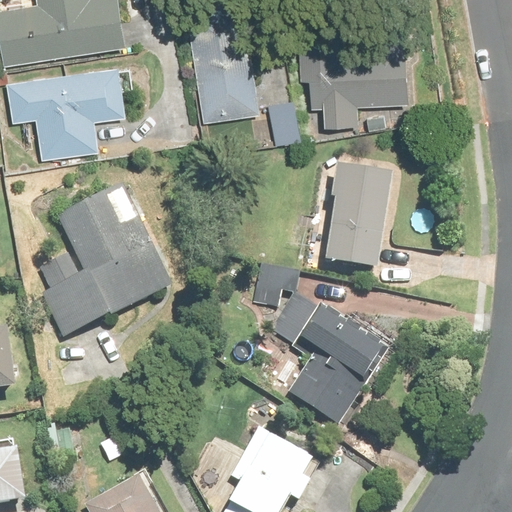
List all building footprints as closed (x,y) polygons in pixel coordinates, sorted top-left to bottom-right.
[(37,0),(39,8),(0,12),(0,15),(6,62),(129,47),(123,0),(97,0),(93,1),(93,0),(37,0)] [(250,35),(195,43),(207,124),(263,116),(250,35)] [(313,79),(314,111),(326,110),(326,125),(360,124),(360,104),(411,103),(410,52),(325,54),(325,79),(313,79)] [(38,117),(43,159),(98,152),(95,121),(127,117),(121,69),(7,84),(12,120),(38,117)] [(393,170),(341,166),(332,265),(384,270),(393,170)] [(76,252),(41,269),(53,291),(43,297),(66,342),(176,285),(124,186),(59,220),(76,252)] [(299,294),(300,269),(256,266),(254,307),(280,309),(281,293),(299,294)] [(291,391),(342,426),(392,352),(326,307),(322,313),(296,296),(272,331),(314,359),(291,391)] [(0,390),(17,389),(11,331),(0,332),(0,390)] [(288,413),(260,396),(248,416),(276,433),(288,413)] [(274,436),(254,441),(232,477),(245,485),(229,511),(286,511),(294,499),(303,504),(325,466),(274,436)] [(0,505),(29,502),(21,450),(0,453),(0,505)] [(161,511),(141,476),(86,507),(89,511),(161,511)]
